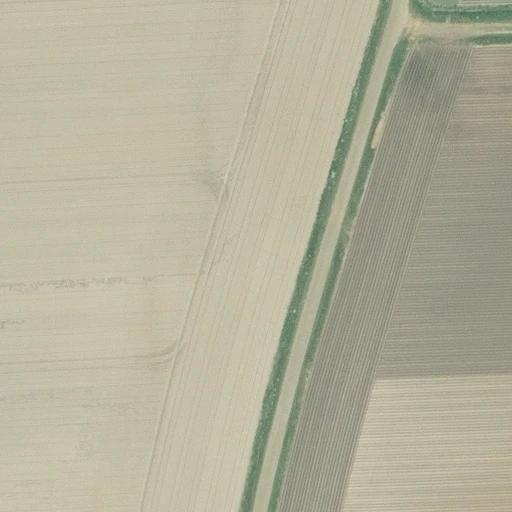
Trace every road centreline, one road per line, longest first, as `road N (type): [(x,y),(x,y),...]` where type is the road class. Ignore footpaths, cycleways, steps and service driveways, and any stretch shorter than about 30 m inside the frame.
road 1 (unclassified): [(259,511),(400,0)]
road 2 (track): [(391,31),(511,29)]
